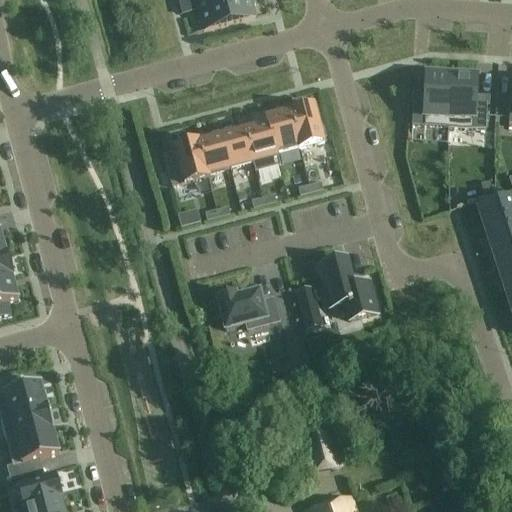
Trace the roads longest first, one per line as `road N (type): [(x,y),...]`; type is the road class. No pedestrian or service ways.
road 1 (residential): [(13,113),(326,29)]
road 2 (residential): [(511,424),(455,260),(391,264),(374,224)]
road 3 (residential): [(71,327),(13,113)]
road 4 (residential): [(374,224),(326,29)]
road 5 (residential): [(119,511),(71,327)]
road 6 (residential): [(326,29),(408,8),(511,14)]
road 7 (residential): [(215,265),(374,224)]
